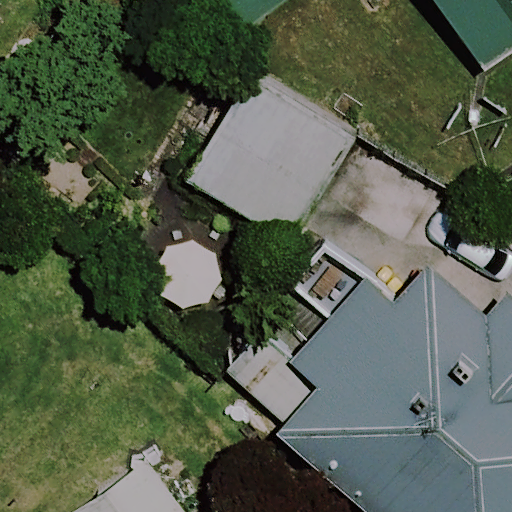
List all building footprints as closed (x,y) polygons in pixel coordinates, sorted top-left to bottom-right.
[(279,0),(186,0),(223,45),(279,0)] [(511,47),(511,0),(418,0),(470,76),(511,47)] [(344,135),(237,71),(174,178),(281,242),(344,135)] [(482,315),(374,213),(217,380),(357,511),(511,511),(511,289),(508,286),(482,315)] [(185,511),(141,454),(64,511),(185,511)]
